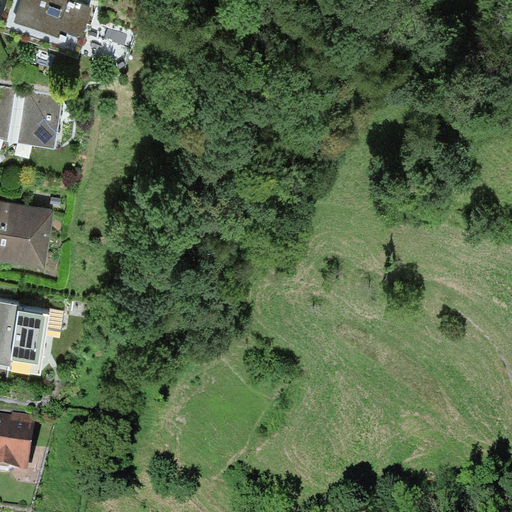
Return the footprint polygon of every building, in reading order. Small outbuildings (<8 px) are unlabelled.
[(6,0),(0,18),(0,23),(79,53),(97,7),(79,0),(6,0)] [(0,131),(55,141),(63,96),(9,86),(0,84),(0,131)] [(0,252),(46,259),(54,205),(17,199),(0,196),(0,252)] [(0,355),(10,357),(18,301),(18,298),(0,295),(0,355)] [(18,301),(10,357),(10,363),(43,367),(51,305),(18,301)] [(0,468),(27,472),(35,416),(9,412),(8,417),(0,415),(0,468)]
